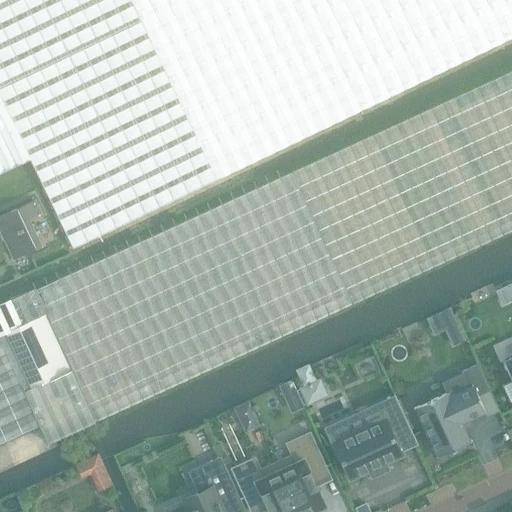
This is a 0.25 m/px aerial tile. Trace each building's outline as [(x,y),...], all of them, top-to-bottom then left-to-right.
[(511,0),(0,0),(0,95),(31,160),(73,249),(360,111),(478,54),(511,37),(511,0)] [(155,237),(36,292),(94,423),(209,370),(278,337),(349,305),(430,268),(511,229),(511,69),(458,94),(288,171),(289,175),(155,237)] [(0,175),(17,167),(31,160),(0,95),(0,175)] [(29,221),(41,215),(34,201),(0,217),(0,232),(13,261),(42,248),(29,221)] [(35,290),(0,305),(0,340),(38,427),(47,445),(94,423),(36,292),(35,290)] [(450,307),(426,318),(426,319),(434,334),(445,329),(453,346),(465,340),(450,308),(450,307)] [(0,444),(38,427),(0,340),(0,444)] [(448,392),(413,408),(414,409),(415,409),(437,456),(435,456),(436,457),(471,441),(470,440),(469,441),(461,423),(484,413),(484,414),(486,413),(477,395),(488,390),(476,364),(462,371),(469,387),(449,396),(448,394),(448,393),(448,392)] [(293,377),(280,383),(292,411),(305,405),(293,377)] [(319,378),(299,388),(306,405),(327,395),(319,378)] [(395,395),(324,427),(333,447),(335,447),(349,479),(369,470),(371,474),(386,467),(384,463),(402,455),(401,452),(417,444),(395,395)] [(247,402),(233,408),(245,433),(259,426),(247,402)] [(272,483),(285,511),(314,511),(311,503),(327,495),(307,453),(283,464),(288,476),(272,483)] [(285,511),(272,483),(257,490),(251,478),(227,489),(237,511),(285,511)] [(183,500),(188,511),(224,511),(212,486),(183,500)] [(370,511),(366,502),(355,508),(356,511),(370,511)]
